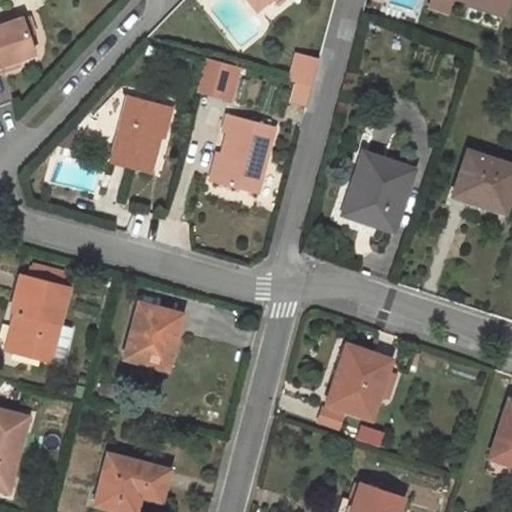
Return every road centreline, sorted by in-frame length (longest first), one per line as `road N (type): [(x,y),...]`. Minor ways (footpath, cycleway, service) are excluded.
road 1 (residential): [(285,288),(250,288),(19,221),(0,202)]
road 2 (residential): [(285,288),(286,233),(351,0)]
road 3 (residential): [(161,0),(0,173)]
road 4 (residential): [(511,341),(355,287),(285,288)]
road 5 (residential): [(229,511),(285,288)]
